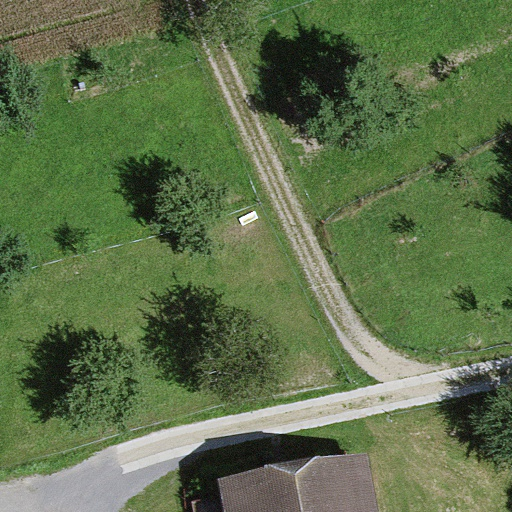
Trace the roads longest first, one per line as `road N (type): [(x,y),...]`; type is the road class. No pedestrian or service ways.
road 1 (track): [(0,511),(89,498),(425,396),(511,379)]
road 2 (track): [(194,0),(325,293),(372,364),(425,396)]
